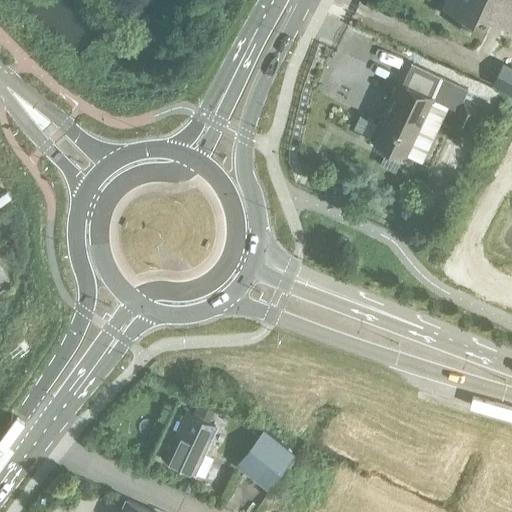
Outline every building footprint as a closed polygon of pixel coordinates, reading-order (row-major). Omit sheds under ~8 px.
[(511,0),(447,0),(443,11),(454,16),(470,23),(471,21),(471,20),(477,7),(492,15),(506,22),(504,25),(506,26),(511,13),(511,0)] [(511,88),(511,62),(503,59),(494,81),(511,88)] [(407,154),(438,86),(429,82),(424,92),(399,80),(379,122),(377,124),(372,135),(372,138),(407,154)] [(480,105),(461,95),(449,119),(468,129),(480,105)] [(215,424),(188,411),(166,458),(193,471),(215,424)] [(295,452),(263,427),(236,463),(268,487),(295,452)] [(155,511),(127,499),(120,511),(155,511)]
